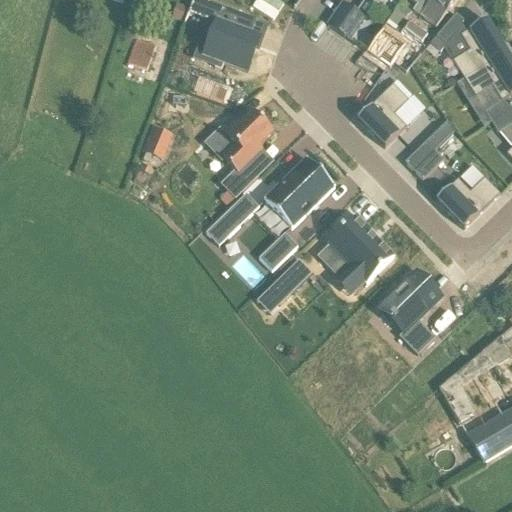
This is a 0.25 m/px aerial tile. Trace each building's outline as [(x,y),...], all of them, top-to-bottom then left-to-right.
[(256,22),(197,0),(193,0),(188,15),(216,26),(205,54),(222,60),(220,64),(247,75),(256,51),(252,50),(256,39),(251,37),(256,22)] [(260,0),(255,9),(276,23),(287,5),(279,0),(260,0)] [(400,0),(404,2),(405,0),(407,0),(417,7),(413,13),(436,30),(446,16),(447,15),(457,0),(400,0)] [(334,15),(358,32),(366,20),(342,4),(334,15)] [(181,23),(186,9),(177,6),(172,20),(181,23)] [(350,43),(358,32),(334,15),(326,28),(350,43)] [(465,23),(455,16),(436,38),(445,46),(465,23)] [(462,79),(505,53),(485,20),(459,36),(468,51),(451,61),(462,79)] [(428,36),(410,23),(404,31),(422,44),(428,36)] [(365,54),(387,69),(404,45),(382,30),(365,54)] [(446,47),(436,39),(430,47),(434,50),(439,55),(440,55),(444,50),(446,47)] [(156,49),(136,42),(127,66),(147,73),(156,49)] [(359,87),(376,72),(353,48),(337,63),(359,87)] [(511,99),(510,96),(511,94),(511,64),(505,53),(462,79),(474,97),(491,87),(500,101),(483,112),(490,123),(511,106),(511,99)] [(225,106),(230,92),(213,86),(208,100),(225,106)] [(392,87),(359,124),(386,152),(408,129),(395,116),(409,102),(392,87)] [(511,109),(493,129),(502,138),(511,128),(511,151),(511,153),(511,109)] [(275,137),(254,116),(235,136),(233,133),(223,143),(218,138),(207,150),(223,166),(225,164),(249,189),(259,178),(251,167),(265,153),(262,150),(275,137)] [(172,139),(156,132),(146,154),(146,156),(143,161),(147,163),(150,157),(161,162),(172,139)] [(426,144),(402,168),(410,177),(435,153),(426,144)] [(435,153),(410,177),(419,185),(443,161),(435,153)] [(292,233),(334,191),(305,162),(263,205),(292,233)] [(436,203),(464,231),(500,197),(485,180),(471,194),(459,182),(436,203)] [(216,251),(256,211),(243,198),(204,238),(216,251)] [(368,231),(355,218),(326,247),(349,270),(338,281),(353,295),(363,284),(365,285),(392,259),(366,234),(368,231)] [(299,253),(286,240),(260,265),(273,278),(299,253)] [(266,295),(279,309),(312,277),(299,263),(266,295)] [(399,339),(421,362),(438,346),(417,323),(441,300),(416,275),(378,311),(402,336),(399,339)] [(511,411),(465,439),(481,465),(511,447),(511,411)]
